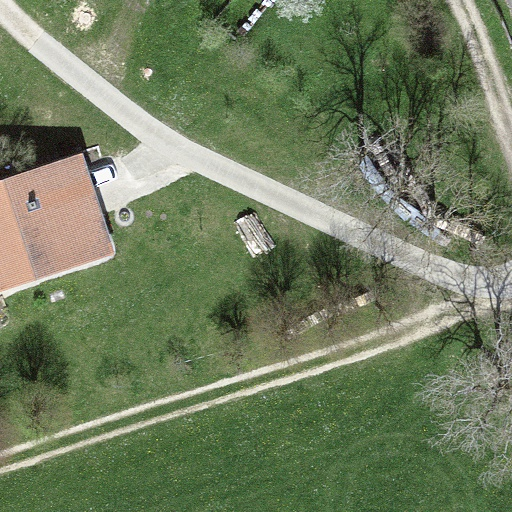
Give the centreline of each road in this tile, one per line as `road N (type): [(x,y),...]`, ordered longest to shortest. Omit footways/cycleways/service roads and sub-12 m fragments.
road 1 (track): [(511,300),(0,471)]
road 2 (track): [(118,119),(369,246),(511,297)]
road 3 (track): [(456,0),(511,130)]
